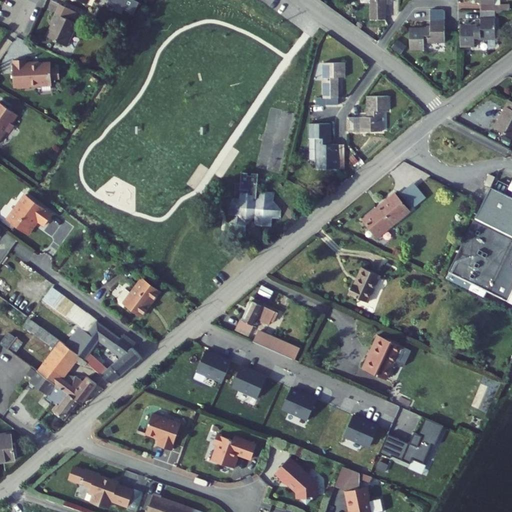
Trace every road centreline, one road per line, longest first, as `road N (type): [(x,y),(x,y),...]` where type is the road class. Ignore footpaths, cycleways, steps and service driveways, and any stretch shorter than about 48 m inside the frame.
road 1 (residential): [(442,114),(193,323)]
road 2 (residential): [(62,439),(255,508)]
road 3 (residential): [(354,392),(193,323)]
road 4 (residential): [(159,354),(21,253)]
road 5 (residential): [(159,354),(62,439)]
